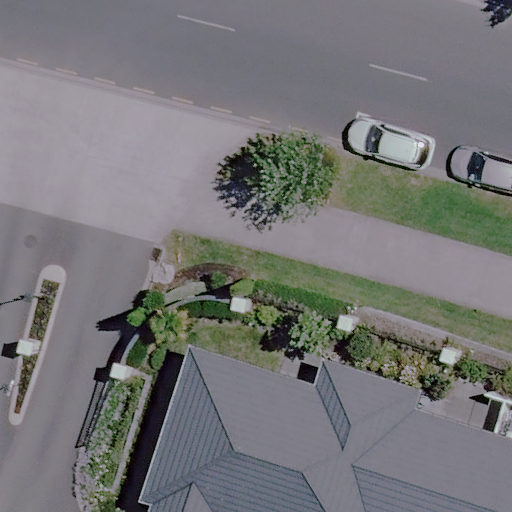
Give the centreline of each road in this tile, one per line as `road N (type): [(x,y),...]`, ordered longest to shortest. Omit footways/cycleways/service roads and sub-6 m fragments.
road 1 (residential): [(0,465),(119,2)]
road 2 (tertiary): [(511,104),(119,2)]
